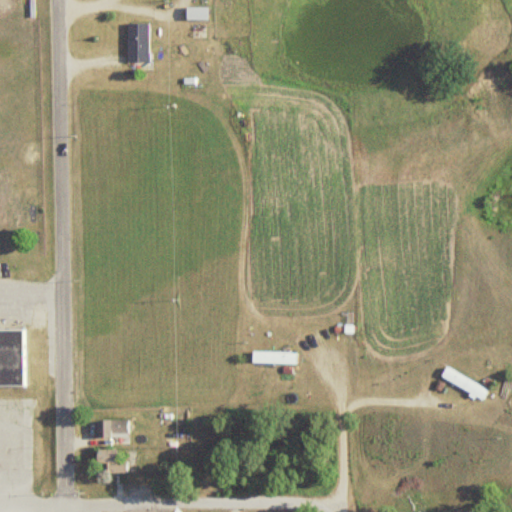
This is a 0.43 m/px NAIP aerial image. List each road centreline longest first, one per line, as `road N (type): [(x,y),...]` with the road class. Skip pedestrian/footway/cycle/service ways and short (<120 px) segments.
road 1 (residential): [(64,511),(55,0)]
road 2 (residential): [(324,511),(293,501),(0,507)]
